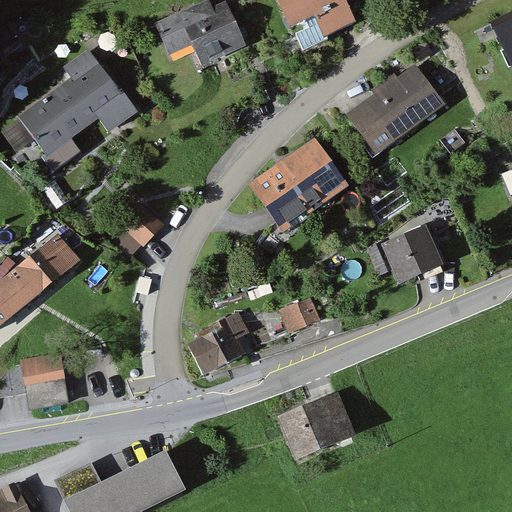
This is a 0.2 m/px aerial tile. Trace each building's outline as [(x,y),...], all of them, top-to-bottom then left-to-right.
[(342,0),(278,0),(300,49),(353,25),(342,0)] [(208,2),(158,24),(171,52),(190,44),(200,66),(246,46),(227,5),(213,12),(208,2)] [(511,22),(495,29),(511,68),(511,22)] [(71,81),(19,115),(47,156),(96,123),(103,134),(131,116),(89,53),(64,70),(71,81)] [(376,101),(349,120),(375,157),(445,108),(419,71),(396,87),(391,80),(371,94),(376,101)] [(315,142),(251,185),(280,227),(344,184),(315,142)] [(162,232),(139,208),(120,226),(143,250),(162,232)] [(433,229),(385,246),(399,283),(447,266),(433,229)] [(0,279),(6,288),(0,292),(0,326),(43,298),(38,291),(81,263),(64,236),(0,277),(0,279)] [(312,298),(281,310),(289,332),(321,319),(312,298)] [(226,329),(190,345),(204,376),(248,357),(239,337),(247,334),(238,314),(222,321),(226,329)] [(64,357),(22,361),(27,408),(68,405),(64,357)] [(337,396),(279,418),(295,462),(354,440),(337,396)] [(87,467),(50,485),(63,511),(142,511),(180,494),(160,453),(96,485),(87,467)] [(4,499),(0,501),(0,511),(22,511),(10,488),(1,493),(4,499)]
